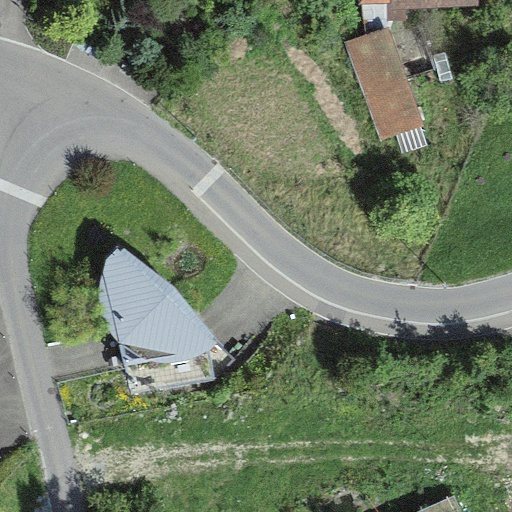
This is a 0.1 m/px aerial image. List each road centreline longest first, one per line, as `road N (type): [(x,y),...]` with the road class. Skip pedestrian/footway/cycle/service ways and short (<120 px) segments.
road 1 (residential): [(62,91),(134,129),(277,259),(319,286),(410,308),(466,308),(511,295)]
road 2 (residential): [(62,91),(27,167),(13,223),(21,315),(70,511)]
